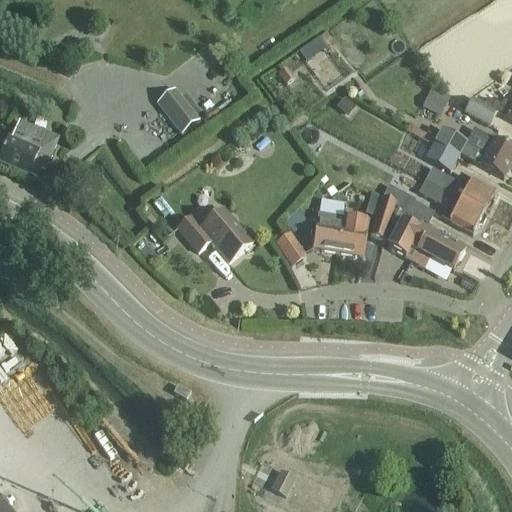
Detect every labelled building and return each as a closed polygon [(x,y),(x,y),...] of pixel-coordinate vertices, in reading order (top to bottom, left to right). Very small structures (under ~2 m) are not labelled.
[(307,48),(298,55),(305,66),(315,59),(307,48)] [(285,73),(278,78),(285,88),(292,83),(285,73)] [(421,110),(439,119),(448,101),(430,92),(421,110)] [(174,93),(158,105),(183,137),(199,124),(174,93)] [(344,102),(336,112),(347,121),(355,112),(344,102)] [(464,117),(468,119),(466,123),(476,129),(478,125),(488,130),(495,117),(511,126),(511,107),(511,110),(502,105),(496,116),(472,102),(464,117)] [(19,125),(11,146),(7,144),(0,159),(0,168),(35,183),(39,174),(43,175),(57,141),(19,125)] [(409,130),(406,135),(413,139),(416,134),(409,130)] [(441,132),(431,149),(455,163),(458,159),(468,164),(502,183),(511,165),(511,153),(493,143),(479,135),(471,149),(465,146),(441,132)] [(448,176),(455,163),(431,149),(424,163),(448,176)] [(490,205),(494,196),(463,180),(459,187),(432,172),(424,185),(483,217),(484,215),(488,216),(492,209),(490,205)] [(482,219),(483,217),(424,185),(418,196),(446,211),(440,222),(471,239),(476,230),(480,230),(484,223),(482,219)] [(383,245),(394,206),(381,202),(369,240),(383,245)] [(412,205),(406,216),(423,226),(423,225),(426,227),(432,217),(412,205)] [(317,219),(311,253),(336,257),(342,223),(344,210),(344,209),(331,207),(330,218),(329,221),(317,219)] [(404,262),(409,265),(426,232),(421,229),(423,226),(406,216),(398,211),(391,223),(400,228),(386,252),(404,262)] [(209,247),(228,268),(252,248),(223,214),(199,234),(190,222),(176,233),(197,258),(209,247)] [(367,227),(342,223),(336,257),(362,262),(367,227)] [(409,265),(410,265),(424,272),(429,263),(430,263),(429,266),(437,270),(439,269),(452,276),(457,265),(460,265),(464,258),(462,256),(464,253),(426,232),(409,265)] [(289,238),(276,247),(291,270),(305,261),(289,238)] [(285,501),(294,483),(280,476),(271,494),(285,501)]
